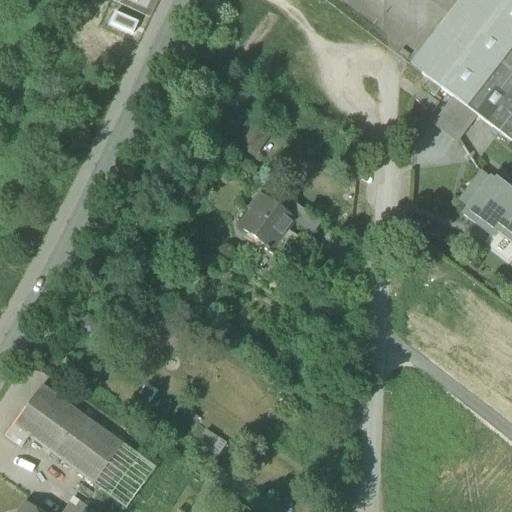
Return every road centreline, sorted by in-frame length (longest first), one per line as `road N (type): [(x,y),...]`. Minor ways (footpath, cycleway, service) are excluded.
road 1 (residential): [(367,511),(389,63)]
road 2 (secondary): [(185,0),(48,286),(0,363)]
